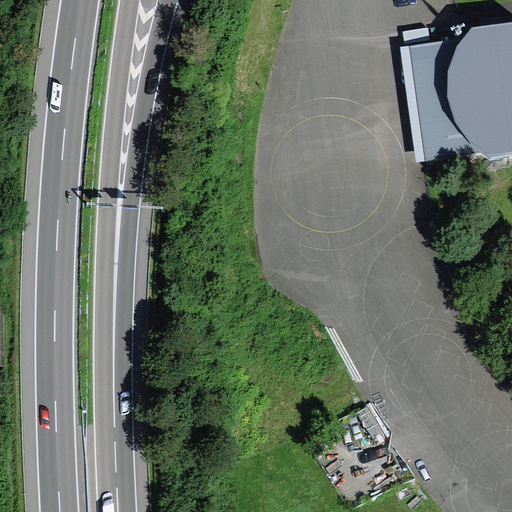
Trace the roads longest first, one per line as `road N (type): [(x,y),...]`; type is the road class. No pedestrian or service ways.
road 1 (motorway): [(80,0),(55,257),(59,511)]
road 2 (motorway): [(114,440),(138,141),(169,0)]
road 3 (motorway): [(114,440),(106,231),(129,0)]
